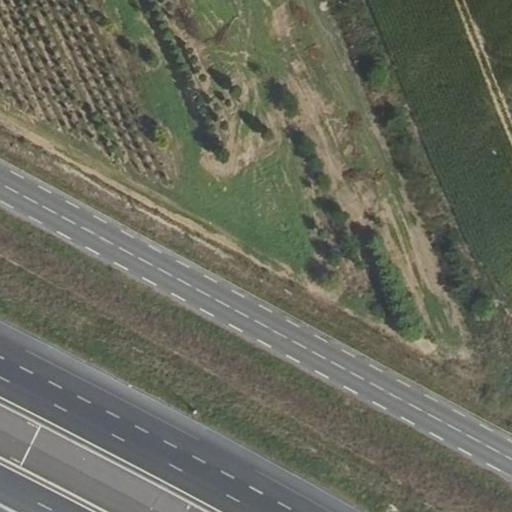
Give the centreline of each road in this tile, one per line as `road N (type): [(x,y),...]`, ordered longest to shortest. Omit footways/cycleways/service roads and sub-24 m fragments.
road 1 (tertiary): [(511,455),(0,181)]
road 2 (trunk): [(269,511),(0,367)]
